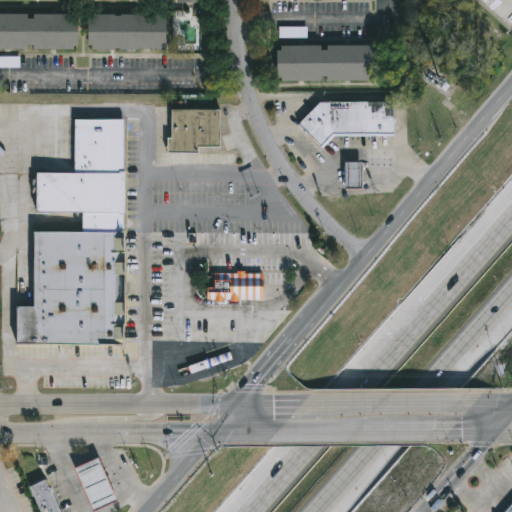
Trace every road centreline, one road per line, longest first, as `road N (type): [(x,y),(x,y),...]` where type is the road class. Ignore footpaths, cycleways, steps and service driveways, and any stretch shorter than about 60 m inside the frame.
road 1 (secondary): [(511,93),(294,340)]
road 2 (tertiary): [(235,0),(239,57),(263,139),(298,195),(365,262)]
road 3 (motorway): [(320,511),(511,297)]
road 4 (secondary): [(234,403),(0,402)]
road 5 (motorway): [(446,295),(299,461)]
road 6 (secondary): [(0,433),(208,434)]
road 7 (secondary): [(458,401),(290,403)]
